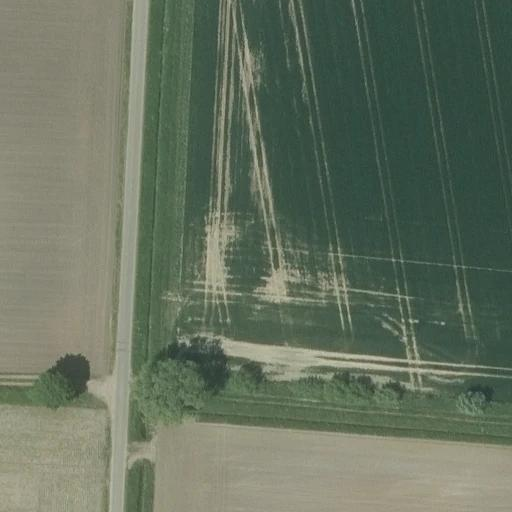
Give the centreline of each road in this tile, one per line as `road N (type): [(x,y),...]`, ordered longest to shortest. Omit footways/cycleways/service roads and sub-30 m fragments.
road 1 (unclassified): [(120,511),(145,0)]
road 2 (track): [(125,393),(0,389)]
